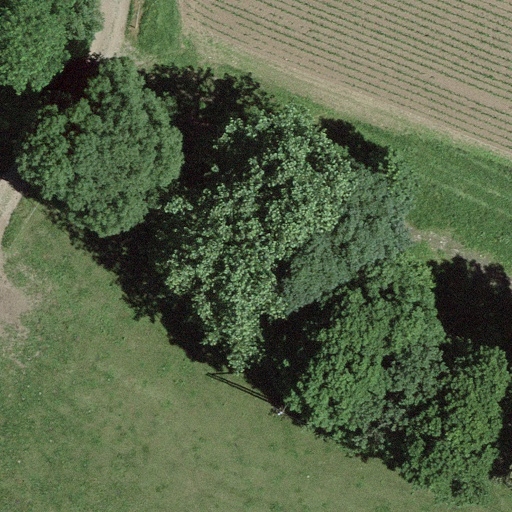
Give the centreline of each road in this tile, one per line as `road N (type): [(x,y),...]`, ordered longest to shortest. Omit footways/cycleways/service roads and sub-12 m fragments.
road 1 (track): [(0,367),(34,408),(103,454),(246,511)]
road 2 (track): [(113,0),(90,65),(0,213)]
